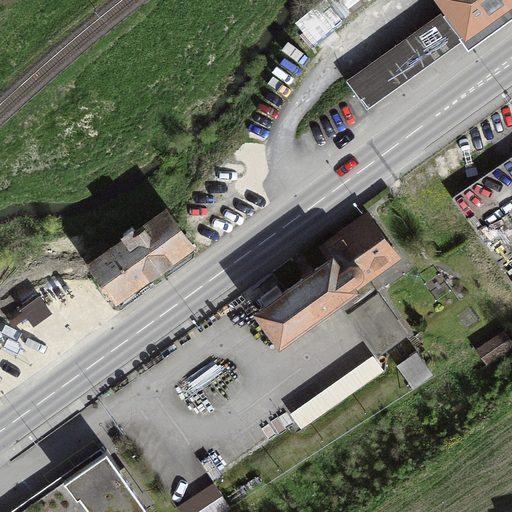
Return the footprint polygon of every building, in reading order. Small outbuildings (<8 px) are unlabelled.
[(325,0),(342,21),(369,0),(325,0)] [(511,0),(441,0),(466,33),(511,0)] [(444,10),(346,80),(365,106),(462,36),(444,10)] [(511,161),(455,201),(511,284),(511,161)] [(91,263),(115,296),(190,243),(166,210),(135,231),(132,226),(123,233),(126,238),(91,263)] [(322,247),(330,259),(258,309),(279,339),(339,296),(378,352),(405,333),(365,277),(397,255),(367,214),(322,247)] [(486,361),(511,344),(503,331),(478,348),(486,361)] [(147,511),(149,509),(106,449),(15,511),(147,511)] [(214,482),(177,506),(181,511),(221,511),(230,507),(214,482)]
